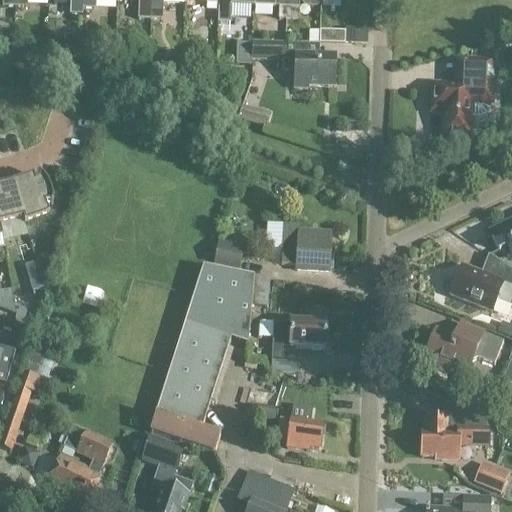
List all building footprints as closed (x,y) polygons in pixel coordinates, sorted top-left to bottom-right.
[(2,0),(2,2),(2,9),(14,9),(14,0),(2,0)] [(14,0),(14,9),(26,9),(26,0),(35,0),(48,0),(14,0)] [(48,0),(53,1),(53,3),(56,7),(64,7),(67,3),(67,1),(70,1),(69,17),(81,18),(82,0),(48,0)] [(82,0),(81,18),(82,18),(82,10),(93,10),(94,2),(116,3),(116,0),(82,0)] [(116,0),(116,3),(137,4),(137,22),(149,23),(150,0),(116,0)] [(150,0),(149,23),(162,23),(162,5),(184,6),(184,0),(150,0)] [(206,0),(206,7),(217,7),(217,15),(218,0),(184,0),(184,6),(185,6),(185,0),(206,0)] [(218,0),(217,15),(218,15),(218,25),(229,26),(230,16),(230,8),(252,9),(252,0),(218,0)] [(252,0),(252,9),(253,9),(253,0),(259,0),(274,1),(274,10),(278,10),(278,22),(285,22),(286,0),(252,0)] [(286,0),(285,22),(297,23),(298,11),(298,2),(320,3),(320,0),(286,0)] [(318,47),(343,48),(344,35),(318,34),(318,47)] [(252,63),(284,65),(285,46),(253,44),(252,63)] [(292,93),(306,93),(306,89),(333,90),(333,60),(293,59),(292,93)] [(454,64),(453,89),(430,88),(429,116),(441,116),(440,138),(445,138),(450,142),(458,142),(464,139),(468,139),(469,121),(477,121),(477,113),(484,113),(487,112),(489,110),(490,107),(492,65),(454,64)] [(271,115),(242,107),(241,110),(238,121),(264,128),(267,129),(271,115)] [(33,180),(13,187),(24,225),(25,230),(49,220),(45,209),(53,209),(52,201),(50,194),(47,187),(42,181),(36,186),(33,180)] [(13,187),(0,190),(0,221),(2,232),(24,225),(13,187)] [(511,224),(488,236),(497,255),(507,250),(511,260),(511,224)] [(283,248),(282,264),(295,265),(295,273),(326,275),(327,264),(331,264),(332,252),(328,251),(329,237),(299,235),(299,229),(285,228),(283,248)] [(218,248),(213,268),(223,270),(233,272),(238,252),(218,248)] [(51,253),(38,253),(40,282),(53,281),(51,253)] [(511,274),(487,258),(480,276),(460,269),(448,298),(490,315),(495,303),(510,310),(511,305),(511,274)] [(36,264),(24,268),(27,279),(39,276),(36,264)] [(2,270),(3,283),(17,283),(17,269),(2,270)] [(195,299),(156,417),(150,436),(214,457),(220,440),(201,434),(206,416),(210,405),(216,407),(233,353),(226,351),(228,342),(246,347),(249,308),(251,280),(223,274),(205,270),(195,299)] [(11,294),(0,294),(0,311),(16,318),(11,294)] [(270,363),(292,364),(293,351),(323,352),(325,315),(307,314),(307,326),(289,325),(289,326),(272,325),(270,363)] [(445,376),(453,373),(465,378),(471,364),(476,362),(492,368),(502,345),(458,328),(453,340),(435,333),(424,361),(434,365),(437,373),(445,376)] [(0,376),(7,378),(14,353),(0,349),(0,376)] [(57,369),(64,357),(53,351),(46,363),(57,369)] [(0,441),(0,450),(10,454),(29,395),(42,400),(47,385),(21,376),(0,441)] [(275,411),(256,409),(254,422),(273,424),(275,411)] [(303,450),(320,453),(322,441),(324,441),(326,430),(323,430),(324,427),(292,423),(292,424),(281,422),(279,442),(289,444),(288,451),(303,453),(303,450)] [(422,460),(442,460),(441,463),(459,464),(459,448),(468,448),(468,449),(486,449),(486,431),(463,422),(458,436),(447,436),(448,423),(427,423),(427,436),(423,436),(422,460)] [(89,471),(60,458),(46,489),(87,508),(101,477),(100,477),(113,445),(73,428),(63,451),(92,464),(89,471)] [(41,437),(30,433),(25,447),(36,451),(41,437)] [(159,470),(174,476),(174,474),(182,453),(151,441),(142,464),(159,470)] [(183,511),(188,499),(192,486),(174,480),(176,475),(174,474),(174,476),(159,470),(152,488),(163,492),(155,511),(183,511)] [(489,470),(481,489),(499,497),(507,478),(489,470)] [(287,511),(295,493),(250,474),(238,504),(251,510),(254,502),(278,511),(287,511)] [(489,511),(490,502),(464,501),(463,511),(489,511)] [(278,511),(254,502),(251,510),(249,511),(278,511)]
